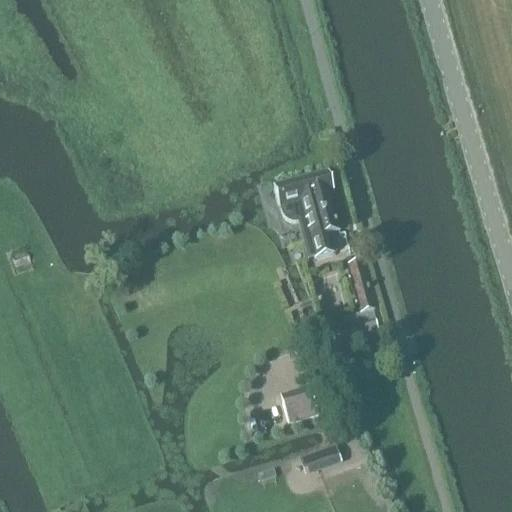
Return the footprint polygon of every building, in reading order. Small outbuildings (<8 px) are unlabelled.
[(304,222),(315,261),(333,255),(329,236),(338,234),(328,196),(333,195),(327,174),(272,189),(278,210),(280,210),(281,214),(283,218),(285,221),(288,223),(290,223),(293,224),(297,224),(304,222)] [(348,267),(361,315),(361,316),(375,312),(360,263),(348,267)] [(332,323),(335,333),(377,321),(378,321),(375,312),(361,316),(361,315),(332,323)] [(377,321),(335,333),(339,347),(381,336),(377,321)] [(339,447),(302,456),(306,474),(343,465),(339,447)]
